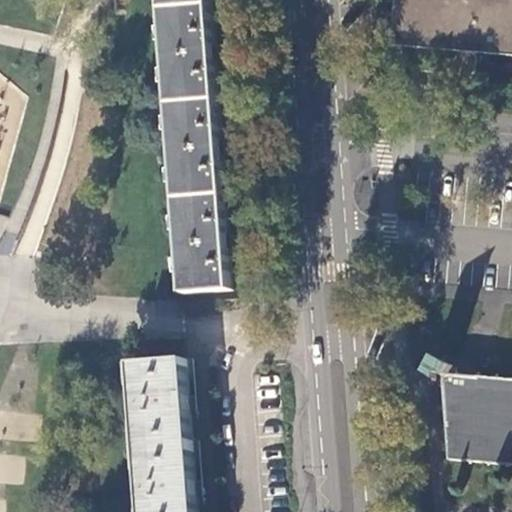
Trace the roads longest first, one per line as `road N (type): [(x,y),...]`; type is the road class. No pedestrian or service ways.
road 1 (secondary): [(346,511),(315,149)]
road 2 (residential): [(315,149),(511,168)]
road 3 (secondary): [(315,149),(303,0)]
